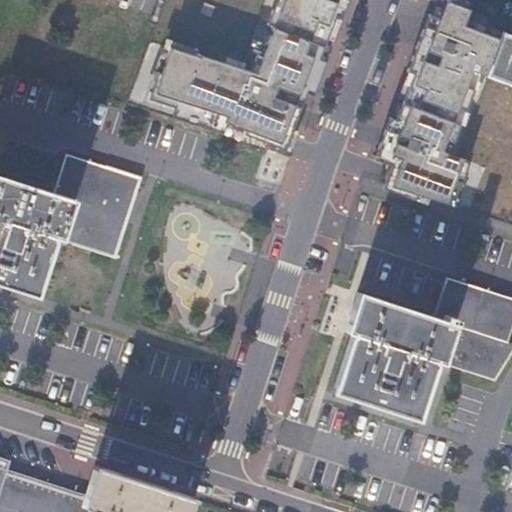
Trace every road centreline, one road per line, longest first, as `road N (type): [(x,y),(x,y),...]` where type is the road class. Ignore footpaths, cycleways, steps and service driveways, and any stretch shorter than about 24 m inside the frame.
road 1 (residential): [(220,484),(385,0)]
road 2 (residential): [(266,202),(0,113)]
road 3 (residential): [(0,413),(220,484)]
